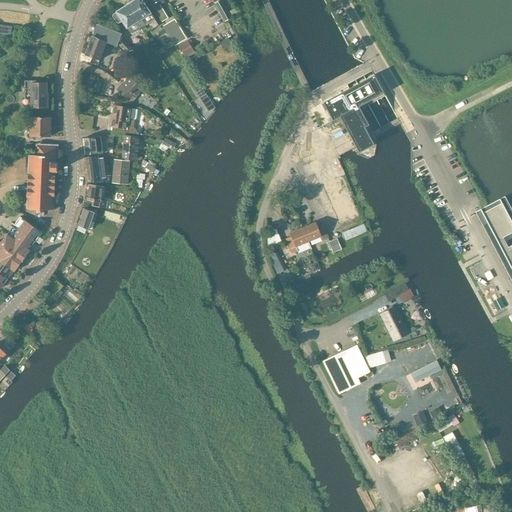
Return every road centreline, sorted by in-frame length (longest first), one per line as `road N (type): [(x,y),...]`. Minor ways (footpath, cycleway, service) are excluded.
road 1 (tertiary): [(0,318),(47,262),(65,219),(73,148),(68,66),(81,21)]
road 2 (unclassified): [(420,131),(342,0)]
